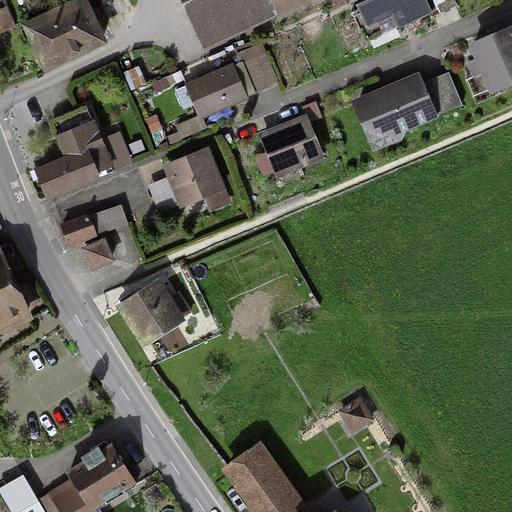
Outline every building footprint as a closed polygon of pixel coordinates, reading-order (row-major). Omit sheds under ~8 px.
[(95,0),(84,0),(28,24),(49,72),(115,44),(95,0)] [(188,0),(211,46),(306,0),(188,0)] [(362,0),(356,3),(372,37),(433,9),(428,0),(362,0)] [(320,15),(304,24),(311,38),(320,15)] [(482,61),(472,65),(487,99),(511,87),(511,29),(476,46),(482,61)] [(237,65),(187,85),(202,122),(252,101),(237,65)] [(425,71),(354,102),(377,155),(409,141),(407,136),(444,120),(442,115),(462,106),(449,76),(430,84),(425,71)] [(67,156),(39,168),(50,194),(95,176),(93,171),(111,164),(88,107),(53,121),(67,156)] [(311,117),(264,135),(281,180),(328,161),(311,117)] [(213,150),(167,167),(171,178),(149,186),(160,216),(209,198),(214,213),(233,206),(213,150)] [(117,204),(62,226),(71,247),(125,225),(117,204)] [(110,241),(88,251),(98,272),(120,263),(110,241)] [(0,249),(0,335),(41,316),(8,246),(0,249)] [(166,280),(122,308),(146,345),(190,318),(166,280)] [(364,400),(343,411),(355,434),(376,422),(364,400)] [(72,482),(44,501),(51,511),(99,511),(143,483),(117,445),(69,477),(72,482)] [(254,511),(296,511),(300,508),(255,446),(222,470),(254,511)] [(45,511),(24,475),(0,488),(0,493),(11,511),(45,511)]
